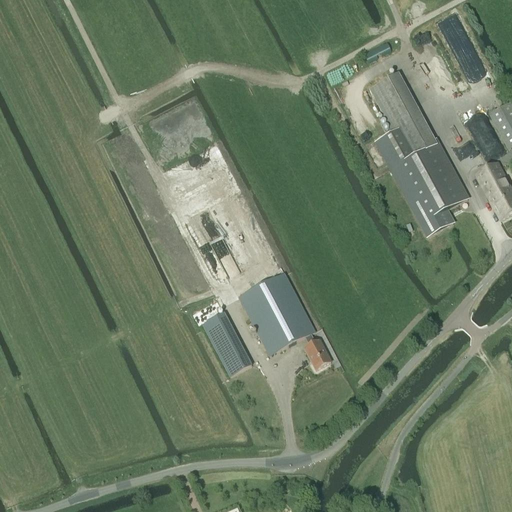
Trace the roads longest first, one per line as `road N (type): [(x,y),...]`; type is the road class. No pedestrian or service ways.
road 1 (track): [(68,0),(147,156),(227,287),(0,392)]
road 2 (track): [(460,0),(293,83),(424,315),(449,324)]
road 3 (unclassified): [(45,511),(180,471),(312,459),(349,432),(456,315)]
road 4 (track): [(442,145),(389,0)]
